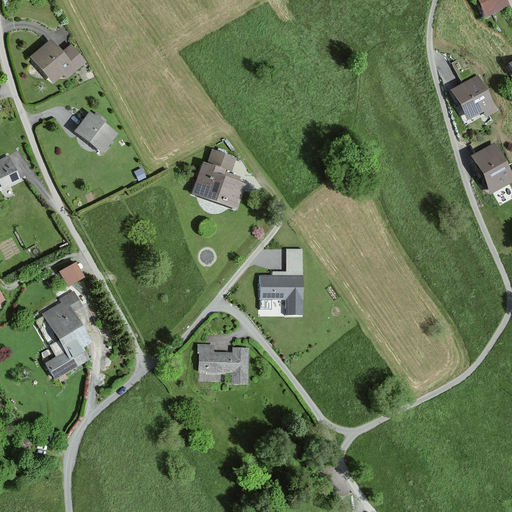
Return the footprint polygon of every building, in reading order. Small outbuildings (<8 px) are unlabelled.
[(506,6),(503,0),(473,0),(482,17),(506,6)] [(60,54),(49,41),(29,59),(50,84),(61,75),(64,79),(83,64),(69,46),(60,54)] [(495,111),(476,76),(448,92),(464,122),(480,113),(482,118),(495,111)] [(93,117),(88,113),(72,132),(99,155),(115,135),(103,125),(105,122),(95,114),(93,117)] [(511,179),(493,145),(472,157),(491,191),(511,179)] [(239,178),(230,175),(235,159),(211,151),(206,166),(201,164),(190,196),(235,211),(244,186),(237,184),(239,178)] [(0,191),(19,183),(7,157),(0,160),(0,191)] [(302,315),(302,251),(287,251),(287,273),(273,273),(273,276),(261,276),(261,309),(269,309),(269,299),(286,299),(286,315),(302,315)] [(82,278),(74,265),(58,273),(66,286),(82,278)] [(80,309),(71,293),(57,301),(59,304),(40,315),(63,354),(44,364),(54,380),(87,361),(80,349),(90,344),(72,313),(80,309)] [(211,353),(212,346),(195,345),(195,355),(197,356),(196,374),(199,374),(199,382),(217,383),(217,374),(229,374),(229,385),(246,386),(248,349),(231,348),(230,353),(211,353)]
